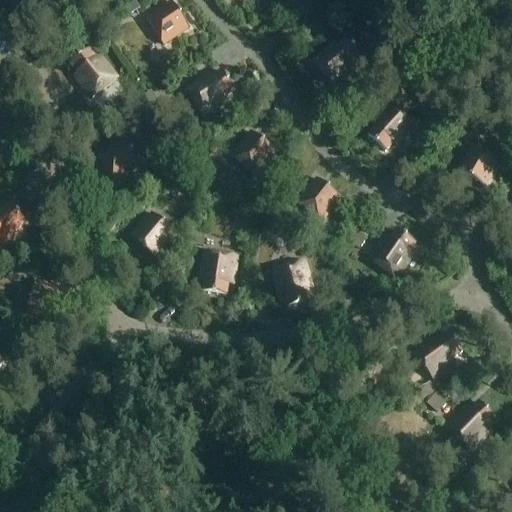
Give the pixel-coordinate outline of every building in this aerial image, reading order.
[(36,1),(35,0),(5,0),(6,1),(7,0),(10,0),(16,11),(36,1)] [(139,10),(134,3),(123,10),(128,17),(139,10)] [(163,46),(189,29),(171,3),(146,21),(163,46)] [(361,58),(346,41),(329,55),(327,52),(313,63),(333,87),(354,70),(351,67),(361,58)] [(96,61),(88,51),(70,65),(83,83),(80,85),(91,99),(116,80),(99,59),(96,61)] [(380,52),(369,62),(377,71),(388,62),(380,52)] [(234,92),(222,73),(203,85),(201,82),(186,91),(203,117),(225,103),(223,99),(234,92)] [(402,140),(415,127),(392,106),(373,125),(376,128),(367,138),(384,153),(399,137),(402,140)] [(122,129),(128,138),(141,129),(134,120),(122,129)] [(255,177),(275,153),(251,133),(231,157),(255,177)] [(114,184),(140,167),(123,141),(97,158),(114,184)] [(484,188),(500,161),(473,146),(457,172),(484,188)] [(280,176),(275,182),(280,185),(288,176),(285,173),(282,177),(280,176)] [(321,224),(340,199),(316,180),(297,204),(321,224)] [(14,232),(25,224),(11,206),(0,213),(0,246),(16,235),(14,232)] [(155,258),(175,235),(151,214),(131,238),(155,258)] [(118,223),(111,217),(101,228),(107,234),(118,223)] [(407,255),(415,245),(396,232),(383,250),(380,247),(370,262),(395,280),(411,258),(407,255)] [(191,248),(200,249),(201,235),(192,234),(191,248)] [(350,246),(357,251),(366,239),(358,234),(350,246)] [(233,276),(235,259),(205,254),(201,280),(204,281),(202,294),(225,298),(229,276),(233,276)] [(288,309),(310,303),(304,282),(308,281),(302,263),(273,272),(280,298),(284,297),(288,309)] [(66,321),(72,299),(51,292),(52,289),(35,283),(26,313),(52,321),(53,317),(66,321)] [(350,297),(340,304),(345,312),(355,305),(350,297)] [(451,361),(462,354),(448,335),(431,348),(428,344),(414,355),(432,380),(454,364),(451,361)] [(433,394),(429,386),(418,392),(422,400),(433,394)] [(444,404),(434,395),(424,405),(434,414),(444,404)] [(486,430),(495,420),(478,404),(463,420),(460,417),(448,430),(470,452),(489,433),(486,430)]
